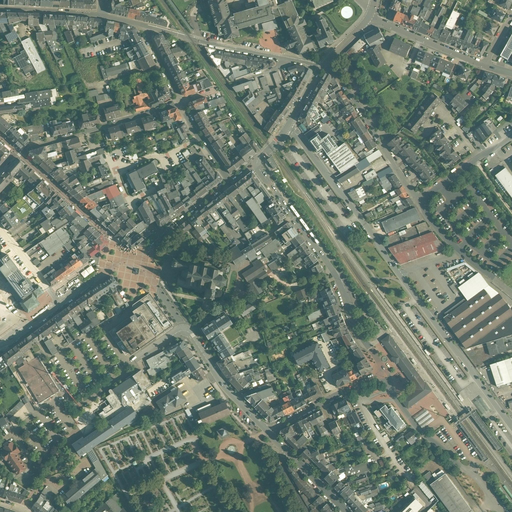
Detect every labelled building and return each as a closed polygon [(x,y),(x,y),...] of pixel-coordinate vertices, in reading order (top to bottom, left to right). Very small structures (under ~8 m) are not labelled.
[(59,0),(59,8),(72,8),(72,0),(59,0)] [(72,0),(72,8),(84,9),(82,0),(72,0)] [(90,0),(85,1),(85,0),(82,0),(84,9),(90,9),(90,1),(90,0)] [(112,0),(107,2),(109,13),(113,14),(115,6),(113,5),(114,4),(112,0)] [(233,14),(229,14),(226,3),(225,0),(211,0),(212,1),(208,2),(209,7),(215,27),(216,26),(218,32),(218,35),(219,36),(224,35),(225,40),(239,36),(237,30),(263,22),(273,20),(274,19),(273,18),(280,16),(283,22),(297,16),(290,1),(282,4),(279,0),(243,0),(245,4),(255,1),(257,7),(247,10),(233,14)] [(309,0),(312,1),(312,2),(314,8),(332,0),(331,0),(309,0)] [(401,3),(394,0),(393,0),(390,8),(397,11),(401,3)] [(402,0),(402,1),(402,2),(401,5),(409,8),(412,0),(402,0)] [(425,0),(424,4),(424,5),(423,6),(425,7),(429,9),(432,0),(425,0)] [(449,0),(443,0),(440,6),(445,9),(449,0)] [(511,3),(506,0),(502,0),(500,5),(508,9),(511,3)] [(255,1),(245,4),(247,10),(257,7),(255,1)] [(458,8),(455,7),(449,20),(446,25),(453,28),(459,16),(456,14),(461,3),(458,2),(457,3),(459,4),(458,5),(459,6),(458,8)] [(120,3),(115,6),(113,14),(119,16),(121,7),(120,7),(121,3),(120,3)] [(445,9),(440,6),(436,16),(439,17),(441,18),(445,9)] [(129,10),(125,9),(125,7),(121,7),(119,16),(127,18),(129,10)] [(422,10),(413,7),(408,17),(417,21),(418,18),(419,15),(422,10)] [(425,7),(423,11),(422,10),(419,15),(424,18),(428,11),(429,9),(425,7)] [(134,10),(129,9),(129,10),(127,18),(135,20),(137,11),(136,10),(136,8),(134,8),(134,10)] [(403,14),(398,12),(394,21),(401,24),(407,11),(405,10),(403,14)] [(499,10),(498,11),(496,10),(492,18),(501,22),(505,15),(502,13),(502,12),(499,10)] [(145,14),(140,13),(140,11),(137,11),(135,20),(143,21),(145,14)] [(6,13),(0,12),(0,26),(5,36),(9,33),(5,25),(7,25),(11,32),(15,31),(11,24),(9,25),(6,13)] [(17,13),(6,13),(9,25),(11,24),(21,21),(17,13)] [(28,14),(17,13),(21,21),(24,21),(26,25),(28,25),(28,14)] [(36,19),(33,19),(33,14),(28,14),(28,25),(28,26),(37,26),(37,28),(39,33),(43,33),(38,24),(38,19),(36,19)] [(43,14),(33,14),(33,19),(36,19),(38,19),(38,24),(43,24),(43,25),(43,15),(43,14)] [(156,16),(152,15),(152,16),(149,16),(148,16),(148,14),(145,14),(143,21),(154,24),(155,19),(156,16)] [(52,15),(43,15),(43,25),(44,25),(48,25),(49,25),(49,27),(51,27),(51,26),(55,26),(52,15)] [(64,16),(52,15),(55,26),(56,31),(57,31),(59,30),(59,26),(63,26),(64,22),(64,16)] [(327,27),(323,19),(322,19),(320,15),(315,18),(316,22),(315,23),(317,29),(316,31),(317,34),(318,34),(314,36),(314,34),(308,37),(306,36),(302,26),(305,25),(303,20),(300,22),(297,16),(283,22),(286,29),(291,40),(294,47),(298,55),(306,52),(307,53),(311,51),(310,50),(313,49),(314,51),(319,49),(325,46),(325,47),(329,45),(334,42),(330,34),(328,27),(327,27)] [(76,17),(65,16),(65,22),(67,25),(72,26),(73,28),(72,29),(75,37),(79,36),(75,26),(76,17)] [(430,27),(426,35),(434,38),(438,30),(432,28),(433,27),(434,27),(439,17),(436,16),(430,27)] [(88,18),(76,17),(75,26),(82,27),(82,29),(87,29),(87,27),(87,26),(88,18)] [(417,21),(408,17),(404,26),(413,29),(417,21)] [(95,19),(88,18),(87,26),(94,27),(95,19)] [(420,19),(418,18),(417,21),(413,29),(418,31),(424,19),(421,18),(420,19)] [(105,20),(95,19),(94,27),(93,29),(99,28),(98,27),(97,27),(97,25),(104,26),(105,20)] [(273,20),(263,22),(264,25),(263,25),(264,30),(276,27),(274,22),(273,22),(273,20)] [(115,23),(106,21),(105,29),(104,29),(104,31),(105,32),(105,33),(105,35),(108,35),(107,37),(113,36),(113,32),(115,23)] [(121,24),(115,23),(113,32),(119,33),(121,24)] [(47,31),(44,25),(43,25),(43,24),(38,24),(43,33),(43,32),(47,31)] [(126,25),(121,24),(118,39),(118,40),(124,41),(128,39),(127,37),(128,37),(127,35),(125,30),(126,25)] [(430,27),(423,24),(419,32),(426,35),(430,27)] [(498,28),(490,24),(488,28),(487,28),(485,31),(486,31),(493,36),(498,28)] [(133,27),(127,25),(126,25),(125,30),(127,35),(128,37),(127,37),(128,39),(132,47),(142,42),(142,41),(135,29),(136,29),(135,28),(135,29),(133,27)] [(438,30),(434,38),(439,40),(444,30),(446,27),(442,25),(440,29),(440,30),(438,29),(438,30)] [(364,36),(368,42),(371,49),(369,50),(377,67),(385,63),(377,46),(385,41),(383,37),(384,37),(379,28),(364,36)] [(511,35),(500,56),(508,60),(509,58),(511,52),(511,28),(509,34),(511,35)] [(451,33),(444,30),(439,40),(445,43),(449,35),(451,33)] [(11,33),(9,34),(9,33),(5,36),(9,43),(11,41),(18,37),(15,31),(11,32),(11,33)] [(52,36),(59,35),(57,31),(56,31),(49,31),(47,31),(48,35),(49,40),(52,40),(52,36)] [(69,31),(64,33),(68,41),(66,42),(67,44),(73,42),(69,31)] [(456,38),(452,46),(457,48),(461,40),(459,39),(462,33),(458,32),(456,38)] [(44,33),(43,33),(39,33),(36,34),(37,41),(39,41),(42,40),(42,42),(45,41),(45,38),(44,33)] [(104,33),(90,39),(91,43),(106,38),(104,33)] [(158,34),(154,36),(153,36),(153,38),(158,48),(165,44),(166,44),(166,45),(169,44),(167,40),(165,41),(162,35),(158,34)] [(452,36),(449,35),(445,43),(452,46),(456,38),(452,36)] [(461,40),(457,48),(463,51),(470,36),(466,35),(464,41),(461,40)] [(470,36),(463,51),(469,53),(473,45),(473,43),(471,42),(473,36),(470,35),(470,36)] [(351,58),(368,42),(364,36),(346,53),(351,58)] [(49,40),(46,40),(52,53),(53,52),(53,53),(54,53),(56,51),(58,50),(59,50),(53,39),(52,40),(49,40)] [(411,46),(394,39),(390,51),(406,58),(411,46)] [(294,47),(291,40),(287,42),(287,41),(286,41),(287,42),(285,43),(284,43),(285,43),(284,45),(283,45),(283,46),(282,47),(283,49),(284,48),(284,49),(285,48),(287,49),(287,50),(288,50),(287,49),(289,48),(290,49),(290,48),(294,47)] [(477,40),(475,46),(473,45),(469,53),(475,55),(479,45),(481,41),(477,40)] [(23,46),(35,70),(44,66),(32,42),(23,46)] [(142,42),(132,47),(134,51),(133,51),(134,54),(135,53),(137,57),(139,60),(149,55),(142,42)] [(489,44),(484,42),(482,46),(479,45),(475,55),(481,58),(489,44)] [(165,44),(158,48),(163,58),(171,54),(185,50),(181,46),(180,46),(180,44),(173,46),(174,49),(171,50),(172,52),(171,53),(166,45),(166,44),(165,44)] [(26,52),(16,57),(25,75),(35,70),(23,46),(26,52)] [(222,52),(215,51),(206,49),(210,54),(208,55),(217,66),(218,65),(220,65),(221,61),(220,61),(222,52)] [(52,53),(56,61),(62,58),(58,50),(56,51),(58,54),(55,55),(54,53),(53,53),(53,52),(52,53)] [(171,54),(163,58),(168,68),(176,64),(177,64),(174,59),(173,59),(173,58),(174,57),(174,56),(175,56),(175,57),(187,54),(185,50),(171,54)] [(427,53),(420,50),(416,59),(423,62),(427,53)] [(230,54),(222,52),(220,61),(221,61),(224,61),(223,65),(225,70),(226,69),(231,67),(229,62),(230,54)] [(434,56),(427,53),(423,62),(430,65),(434,56)] [(238,55),(230,54),(229,62),(237,64),(238,55)] [(139,60),(136,61),(135,61),(129,63),(131,70),(141,67),(143,70),(149,67),(149,68),(154,65),(151,59),(149,55),(139,60)] [(246,57),(238,55),(237,64),(245,65),(246,57)] [(441,59),(434,56),(430,65),(437,68),(441,59)] [(251,69),(248,69),(250,74),(253,73),(252,68),(252,67),(251,67),(253,58),(246,57),(245,65),(246,68),(249,67),(250,67),(251,69)] [(272,62),(253,58),(251,67),(252,67),(256,68),(257,66),(261,67),(262,70),(273,66),(272,62)] [(448,62),(441,59),(437,68),(444,71),(448,62)] [(455,65),(448,62),(444,71),(450,74),(451,74),(452,71),(455,65)] [(129,63),(105,70),(107,77),(131,70),(129,63)] [(176,64),(168,68),(173,77),(180,73),(178,68),(180,66),(179,63),(177,64),(176,64)] [(344,65),(342,67),(341,70),(342,73),(346,73),(346,74),(347,74),(349,74),(349,72),(348,72),(349,68),(348,66),(344,65)] [(44,66),(35,70),(37,74),(45,70),(44,66)] [(304,68),(302,72),(300,71),(300,72),(301,73),(298,78),(306,82),(312,71),(304,67),(304,68)] [(467,70),(462,67),(461,70),(459,69),(456,76),(461,78),(462,77),(467,79),(467,78),(470,71),(470,70),(467,69),(467,70)] [(247,69),(241,71),(240,70),(239,71),(241,77),(249,74),(247,69)] [(239,70),(232,72),(235,79),(241,77),(239,71),(239,70)] [(180,73),(173,77),(176,82),(184,78),(186,77),(183,72),(180,73)] [(277,72),(272,74),(277,88),(278,87),(282,86),(277,72)] [(334,77),(326,72),(322,80),(329,85),(331,87),(332,88),(334,86),(331,81),(334,77)] [(495,75),(485,72),(483,81),(489,83),(492,84),(495,75)] [(296,83),(298,78),(292,74),(289,80),(292,82),(294,83),(294,82),(296,83)] [(506,78),(495,75),(492,84),(492,85),(495,86),(503,88),(506,78)] [(265,77),(259,79),(263,90),(264,93),(269,91),(265,77)] [(140,78),(135,79),(138,93),(141,92),(143,92),(142,88),(143,87),(143,86),(143,85),(143,84),(142,84),(142,83),(141,83),(141,82),(140,78)] [(184,78),(176,82),(179,88),(187,84),(187,83),(184,78)] [(306,82),(298,78),(296,83),(294,82),(294,83),(303,88),(306,82)] [(213,86),(208,80),(206,80),(203,82),(205,89),(213,86)] [(322,80),(318,86),(325,91),(326,90),(328,93),(330,91),(327,88),(329,85),(322,80)] [(242,84),(232,88),(236,93),(247,89),(249,94),(242,101),(244,104),(253,97),(251,91),(254,90),(251,82),(251,81),(248,82),(242,84)] [(193,85),(192,85),(195,93),(205,89),(203,82),(193,85)] [(294,83),(292,82),(282,86),(286,89),(294,94),(298,96),(303,88),(294,83)] [(170,96),(163,83),(159,85),(160,87),(156,90),(162,101),(170,96)] [(187,84),(179,88),(183,95),(184,96),(195,93),(192,85),(193,85),(193,84),(190,85),(191,86),(189,86),(188,83),(187,83),(187,84)] [(489,83),(486,86),(482,90),(486,93),(492,85),(492,84),(489,83)] [(334,86),(332,88),(332,89),(335,92),(337,91),(340,89),(338,84),(334,86)] [(492,85),(486,93),(483,96),(486,99),(489,96),(494,89),(495,86),(492,85)] [(325,91),(318,86),(314,93),(321,97),(323,99),(326,102),(327,104),(333,100),(330,96),(328,93),(326,90),(325,91)] [(277,88),(271,90),(273,94),(270,95),(269,95),(266,96),(268,103),(278,99),(282,98),(278,87),(277,88)] [(51,89),(37,92),(38,99),(50,98),(53,97),(51,89)] [(154,101),(148,104),(149,105),(144,106),(145,110),(150,108),(157,106),(163,104),(162,101),(156,90),(150,93),(154,101)] [(263,90),(257,92),(259,95),(246,106),(248,109),(265,94),(264,93),(263,90)] [(335,92),(330,96),(333,100),(334,100),(337,98),(336,95),(338,93),(337,91),(335,92)] [(338,93),(336,95),(337,98),(340,102),(346,98),(342,91),(338,93)] [(26,99),(18,100),(20,106),(21,111),(31,109),(36,108),(40,107),(51,106),(50,98),(38,99),(37,92),(25,94),(26,99)] [(142,94),(141,92),(139,93),(140,94),(139,95),(133,97),(136,105),(138,104),(139,105),(143,104),(144,106),(149,105),(148,104),(154,101),(150,93),(149,92),(142,94)] [(98,96),(96,96),(97,102),(113,98),(112,93),(98,96)] [(321,97),(314,93),(308,103),(317,108),(317,106),(318,102),(320,99),(322,100),(323,99),(321,97)] [(265,94),(248,109),(254,116),(257,113),(268,103),(266,96),(265,94)] [(290,99),(294,102),(296,99),(298,96),(294,94),(290,99)] [(422,111),(419,114),(418,113),(410,123),(411,124),(409,127),(408,126),(407,126),(415,133),(429,117),(428,116),(442,100),(434,94),(435,95),(432,98),(431,97),(423,107),(424,108),(422,110),(420,110),(422,111)] [(463,99),(457,95),(452,101),(450,104),(449,105),(452,109),(454,112),(457,115),(459,113),(464,109),(468,105),(462,100),(463,99)] [(205,97),(189,103),(188,106),(190,109),(198,105),(205,103),(207,102),(205,97)] [(222,97),(216,99),(218,105),(226,102),(222,97)] [(290,99),(287,97),(282,105),(289,110),(294,102),(290,99)] [(448,97),(444,102),(448,106),(450,104),(452,101),(448,97)] [(346,98),(340,102),(344,108),(350,104),(346,98)] [(216,99),(211,101),(209,102),(211,108),(218,105),(216,99)] [(334,114),(333,111),(329,106),(327,109),(325,106),(324,104),(321,101),(322,100),(320,99),(318,102),(322,105),(327,111),(329,110),(333,115),(334,114)] [(198,105),(190,109),(193,115),(201,111),(200,108),(204,107),(204,108),(206,107),(205,103),(198,105)] [(317,108),(308,103),(303,112),(311,117),(313,119),(315,122),(320,118),(317,115),(316,116),(313,115),(312,115),(317,108)] [(118,104),(103,108),(106,121),(121,116),(118,104)] [(344,108),(340,111),(340,112),(342,114),(346,112),(352,108),(350,104),(344,108)] [(277,111),(283,117),(289,110),(282,105),(277,111)] [(177,108),(166,111),(169,118),(173,117),(175,121),(182,118),(177,108)] [(464,109),(459,113),(462,116),(468,109),(467,108),(464,110),(464,109)] [(274,114),(270,119),(278,125),(282,119),(283,117),(277,111),(276,110),(274,114)] [(166,111),(159,113),(160,117),(161,120),(162,123),(167,121),(169,130),(173,129),(171,123),(169,118),(166,111)] [(202,111),(201,111),(193,115),(200,130),(209,125),(202,111)] [(347,116),(344,118),(347,121),(351,118),(353,121),(358,118),(354,111),(348,115),(347,116)] [(311,117),(303,112),(299,120),(299,121),(309,127),(313,119),(311,117)] [(263,119),(257,113),(254,116),(258,123),(261,120),(263,119)] [(3,115),(1,117),(0,116),(0,129),(4,134),(11,127),(8,124),(13,118),(14,117),(11,115),(10,114),(9,115),(7,116),(6,114),(3,115)] [(83,120),(78,122),(79,125),(79,124),(81,129),(90,126),(88,118),(87,114),(82,115),(83,120)] [(88,118),(90,126),(99,123),(98,117),(97,115),(98,114),(94,115),(95,116),(88,118)] [(320,118),(315,122),(318,125),(321,130),(332,122),(325,114),(320,118)] [(152,116),(141,119),(143,125),(144,130),(155,127),(154,122),(152,116)] [(465,120),(462,116),(457,121),(460,124),(465,120)] [(13,118),(8,124),(11,127),(12,127),(14,126),(17,126),(18,123),(13,118)] [(269,121),(263,129),(271,135),(278,125),(270,119),(269,121)] [(359,119),(352,123),(356,129),(362,124),(359,119)] [(56,120),(52,121),(54,126),(52,126),(52,128),(50,128),(53,136),(60,134),(57,126),(58,126),(56,120)] [(263,129),(269,121),(266,120),(264,123),(261,120),(258,123),(263,129)] [(135,121),(124,124),(126,130),(127,133),(128,133),(131,132),(131,133),(138,131),(138,132),(137,127),(135,121)] [(222,121),(217,123),(218,124),(223,132),(227,130),(222,121)] [(65,122),(62,123),(62,125),(58,126),(57,126),(60,134),(67,132),(65,122)] [(72,122),(68,123),(67,122),(65,122),(67,132),(75,130),(72,122)] [(17,126),(14,126),(12,127),(21,135),(21,136),(23,136),(28,136),(28,135),(37,134),(44,133),(42,123),(27,127),(17,126)] [(184,123),(175,128),(178,132),(181,138),(186,136),(185,133),(189,132),(184,123)] [(479,127),(479,129),(486,137),(492,133),(485,123),(479,127)] [(356,129),(344,137),(346,140),(357,133),(356,132),(358,131),(360,135),(366,131),(362,124),(356,129)] [(209,125),(200,130),(206,138),(215,132),(209,125)] [(318,125),(304,135),(309,141),(318,134),(322,131),(321,130),(318,125)] [(118,126),(108,129),(109,134),(111,139),(117,137),(117,138),(122,137),(120,132),(118,126)] [(21,135),(12,127),(11,127),(4,134),(14,143),(21,136),(21,135)] [(261,149),(254,140),(251,142),(250,141),(250,140),(241,128),(240,129),(238,130),(240,133),(242,136),(248,145),(255,154),(261,149)] [(169,130),(155,135),(157,140),(165,137),(174,134),(173,129),(169,130)] [(486,138),(486,137),(479,129),(473,133),(480,142),(486,138)] [(440,130),(430,137),(431,138),(431,140),(435,141),(435,143),(436,145),(438,146),(438,150),(440,150),(441,151),(449,145),(450,145),(450,144),(440,130)] [(224,132),(219,136),(219,137),(218,138),(215,132),(206,138),(211,145),(219,139),(225,135),(224,132)] [(367,132),(361,136),(365,142),(371,138),(367,132)] [(248,145),(242,136),(240,133),(236,135),(242,143),(235,148),(237,151),(239,153),(239,154),(245,162),(255,154),(248,145)] [(37,134),(28,135),(29,139),(30,138),(31,142),(41,140),(40,137),(38,138),(37,134)] [(314,147),(318,153),(324,149),(326,151),(325,152),(328,155),(339,147),(329,134),(323,138),(324,139),(323,140),(318,134),(309,141),(313,146),(314,145),(315,146),(314,147)] [(28,136),(23,136),(22,136),(21,136),(14,143),(21,150),(28,143),(27,142),(29,140),(28,136)] [(181,138),(171,141),(173,144),(177,142),(179,146),(181,145),(189,141),(186,136),(181,138)] [(78,137),(61,142),(63,147),(63,150),(64,153),(65,153),(74,150),(80,148),(81,147),(78,137)] [(397,137),(388,144),(391,148),(391,149),(393,152),(393,151),(396,154),(400,151),(405,147),(397,137)] [(356,148),(354,149),(356,153),(367,146),(368,147),(364,149),(366,151),(367,153),(372,150),(377,147),(371,138),(365,142),(363,143),(357,147),(356,148)] [(219,139),(211,145),(216,151),(221,148),(224,146),(221,141),(219,139)] [(339,147),(328,155),(341,173),(355,165),(359,162),(345,143),(339,147)] [(37,155),(56,151),(56,149),(54,144),(44,147),(29,151),(28,155),(33,160),(37,155)] [(407,144),(405,147),(400,151),(400,152),(400,153),(401,154),(402,154),(405,158),(407,161),(411,165),(410,165),(412,167),(413,168),(414,167),(420,162),(421,161),(407,144)] [(449,145),(441,151),(440,152),(440,153),(440,155),(445,156),(444,158),(446,160),(448,160),(447,164),(450,165),(451,166),(460,159),(450,145),(449,145)] [(3,146),(0,149),(0,164),(9,154),(9,152),(6,149),(3,146)] [(230,161),(221,148),(216,151),(225,165),(230,161)] [(74,150),(65,153),(66,157),(68,161),(69,166),(78,163),(76,158),(75,155),(74,150)] [(370,163),(382,155),(379,150),(373,153),(367,157),(366,158),(370,163)] [(37,155),(33,160),(38,164),(43,160),(48,158),(55,156),(57,155),(56,153),(57,152),(56,151),(37,155)] [(97,151),(76,158),(78,163),(99,156),(97,151)] [(238,155),(230,161),(236,169),(245,162),(239,154),(238,155)] [(48,158),(43,160),(38,164),(38,165),(44,170),(52,162),(50,161),(56,159),(55,156),(48,158)] [(78,163),(79,166),(79,167),(81,171),(82,174),(92,169),(90,163),(100,159),(99,156),(78,163)] [(214,174),(202,157),(195,162),(208,179),(214,174)] [(276,166),(270,157),(266,160),(268,162),(269,163),(273,169),(276,166)] [(359,162),(355,165),(360,171),(371,165),(370,163),(366,158),(362,160),(359,162)] [(16,159),(0,176),(0,192),(11,181),(14,178),(12,177),(24,164),(18,159),(16,159)] [(435,177),(422,160),(421,161),(420,162),(414,167),(414,168),(415,170),(416,169),(419,174),(421,176),(425,180),(424,181),(426,183),(426,182),(427,183),(435,177)] [(192,167),(188,161),(183,164),(188,170),(192,167)] [(236,169),(230,161),(225,165),(224,166),(230,174),(236,169)] [(52,162),(44,170),(49,174),(59,169),(62,168),(60,164),(57,165),(58,166),(57,167),(52,162)] [(49,174),(53,178),(64,170),(67,170),(73,168),(73,169),(79,167),(79,166),(78,163),(69,166),(64,167),(62,168),(59,169),(49,174)] [(153,163),(139,170),(141,174),(139,175),(141,179),(156,171),(153,163)] [(25,165),(24,164),(12,177),(14,178),(11,181),(18,188),(33,173),(34,173),(33,172),(32,171),(33,171),(32,170),(31,169),(30,169),(28,167),(28,166),(27,165),(26,165),(25,165)] [(103,165),(93,169),(97,179),(99,179),(107,175),(103,165)] [(341,173),(336,177),(340,183),(360,171),(355,165),(341,173)] [(188,170),(183,173),(186,177),(191,184),(196,181),(192,175),(195,172),(192,167),(188,170)] [(390,167),(377,174),(382,182),(385,180),(388,179),(395,175),(390,167)] [(64,170),(53,178),(60,184),(69,178),(72,176),(70,174),(74,172),(73,169),(73,168),(67,170),(64,170)] [(511,176),(506,168),(495,176),(511,197),(511,176)] [(374,170),(364,176),(367,181),(377,175),(377,174),(374,170)] [(72,176),(69,178),(60,184),(68,193),(74,189),(75,188),(81,185),(82,184),(80,181),(79,182),(76,178),(80,175),(80,174),(81,174),(79,171),(76,173),(74,175),(72,176)] [(144,188),(136,171),(129,175),(137,191),(144,188)] [(202,183),(195,172),(192,175),(196,181),(198,183),(194,185),(195,188),(196,189),(195,190),(199,197),(208,190),(203,183),(202,182),(202,183)] [(208,179),(203,183),(208,190),(222,179),(217,172),(214,174),(208,179)] [(270,196),(252,172),(251,172),(246,175),(252,183),(252,184),(254,183),(254,184),(253,185),(256,189),(257,189),(259,188),(266,198),(267,199),(270,196)] [(41,180),(33,173),(27,180),(29,182),(27,184),(31,188),(32,188),(34,187),(41,180)] [(164,173),(159,175),(165,188),(166,192),(167,194),(172,192),(168,183),(164,173)] [(252,183),(246,175),(240,180),(246,187),(251,184),(252,183)] [(395,175),(388,179),(392,185),(399,181),(395,175)] [(191,184),(186,177),(180,181),(187,196),(192,203),(199,197),(195,190),(193,191),(190,185),(191,184)] [(97,179),(81,186),(80,187),(82,190),(86,189),(101,183),(99,179),(97,179)] [(173,183),(172,181),(171,180),(170,180),(169,180),(169,181),(168,181),(168,182),(168,183),(172,192),(167,194),(170,200),(173,199),(173,207),(172,208),(176,215),(185,208),(181,202),(180,199),(177,193),(173,183)] [(240,180),(233,185),(238,193),(241,191),(246,187),(240,180)] [(42,181),(30,192),(32,193),(36,189),(37,187),(37,188),(43,182),(42,181)] [(180,181),(179,181),(173,183),(177,193),(178,193),(181,199),(180,199),(181,202),(185,208),(192,203),(187,196),(180,181)] [(399,181),(392,185),(393,186),(396,190),(403,187),(399,181)] [(52,191),(43,182),(37,188),(37,187),(36,189),(38,191),(46,199),(46,198),(52,191)] [(109,183),(93,189),(95,193),(102,190),(111,187),(109,183)] [(75,188),(74,189),(69,192),(73,196),(82,190),(80,187),(81,186),(80,185),(81,185),(75,188)] [(114,185),(111,187),(102,190),(103,195),(105,193),(108,199),(109,200),(119,195),(114,185)] [(233,185),(223,192),(229,200),(232,198),(238,193),(233,185)] [(361,187),(349,194),(355,204),(367,197),(365,193),(361,187)] [(403,187),(396,190),(396,191),(395,192),(396,194),(391,196),(393,199),(396,198),(399,196),(407,192),(403,187)] [(165,188),(157,192),(160,199),(162,202),(164,204),(171,219),(176,215),(172,208),(171,207),(163,194),(166,192),(165,188)] [(259,188),(257,189),(256,189),(254,190),(250,193),(253,197),(258,203),(258,204),(266,198),(259,188)] [(46,199),(38,191),(36,189),(32,193),(30,192),(27,195),(39,206),(43,203),(44,201),(46,199)] [(82,190),(73,196),(78,201),(87,196),(88,196),(95,193),(93,189),(87,192),(86,189),(82,190)] [(95,193),(88,196),(87,196),(78,201),(89,211),(97,206),(91,199),(96,197),(98,199),(104,196),(103,195),(102,190),(95,193)] [(52,191),(46,198),(46,199),(44,201),(48,205),(51,202),(57,195),(52,191)] [(248,198),(243,191),(242,192),(241,191),(238,193),(242,198),(245,202),(245,203),(249,200),(248,198)] [(157,192),(152,195),(155,201),(157,200),(160,199),(157,192)] [(229,200),(223,192),(217,197),(223,204),(225,202),(229,200)] [(407,192),(399,196),(401,199),(403,201),(410,198),(407,192)] [(104,196),(98,199),(102,202),(108,199),(105,193),(103,195),(104,196)] [(39,206),(27,195),(23,198),(34,210),(38,207),(39,206)] [(64,201),(57,195),(51,202),(53,204),(53,205),(54,205),(54,206),(55,208),(64,201)] [(119,195),(109,200),(114,209),(115,210),(121,206),(122,209),(125,207),(119,195)] [(155,201),(152,195),(147,197),(150,203),(151,202),(154,208),(155,208),(157,211),(160,209),(155,201)] [(217,197),(211,202),(217,209),(220,207),(223,204),(217,197)] [(256,204),(258,203),(253,197),(249,200),(245,203),(248,207),(251,212),(252,212),(257,219),(263,215),(256,204)] [(34,210),(23,198),(9,211),(0,218),(0,220),(1,223),(4,228),(5,227),(7,231),(34,210)] [(410,198),(403,201),(405,204),(407,207),(414,204),(410,198)] [(269,204),(265,207),(272,217),(281,211),(272,199),(267,202),(269,204)] [(39,206),(38,207),(41,210),(40,210),(39,211),(40,212),(41,211),(42,210),(48,205),(44,201),(43,203),(39,206)] [(55,208),(55,209),(58,212),(67,205),(64,201),(55,208)] [(145,201),(138,209),(142,215),(144,220),(147,225),(154,218),(152,213),(145,201)] [(164,204),(162,202),(159,203),(164,212),(162,213),(167,222),(171,219),(164,204)] [(217,209),(211,202),(204,207),(209,214),(210,214),(213,212),(217,209)] [(246,216),(236,202),(232,204),(235,207),(239,213),(240,215),(243,218),(246,216)] [(3,204),(0,207),(0,218),(9,211),(3,204)] [(48,205),(42,210),(41,211),(44,215),(52,210),(50,208),(48,205)] [(51,223),(51,224),(53,227),(55,226),(71,215),(75,212),(67,205),(58,212),(61,216),(59,218),(51,223)] [(89,211),(94,216),(97,219),(103,213),(104,213),(107,210),(109,210),(111,209),(110,205),(105,206),(103,208),(104,208),(102,210),(97,206),(89,211)] [(121,206),(115,210),(114,209),(111,209),(109,210),(112,215),(114,214),(117,217),(119,218),(123,214),(125,212),(129,209),(126,207),(125,207),(122,209),(121,206)] [(204,207),(198,211),(203,218),(206,216),(209,214),(204,207)] [(231,210),(228,212),(232,218),(236,215),(239,213),(235,207),(231,210)] [(416,208),(412,209),(417,221),(421,220),(416,208)] [(407,212),(382,222),(386,233),(417,221),(412,209),(407,211),(407,212)] [(52,210),(44,215),(47,219),(48,219),(55,214),(52,210)] [(71,215),(55,226),(56,228),(67,222),(68,220),(70,222),(73,220),(79,215),(75,211),(75,212),(71,215)] [(162,213),(157,216),(155,211),(152,213),(154,218),(159,228),(167,222),(162,213)] [(198,211),(194,215),(199,221),(200,220),(203,218),(198,211)] [(228,212),(227,211),(224,213),(223,212),(222,213),(224,216),(225,216),(229,222),(230,222),(233,219),(232,218),(228,212)] [(272,217),(274,221),(275,222),(274,222),(276,225),(277,224),(277,225),(283,221),(282,220),(285,217),(283,214),(281,211),(272,217)] [(213,212),(210,214),(212,217),(214,221),(216,222),(219,220),(216,216),(215,216),(214,214),(215,214),(213,212)] [(101,223),(111,216),(109,213),(105,215),(104,213),(103,213),(97,219),(101,223)] [(225,220),(220,213),(216,216),(219,220),(222,223),(225,220)] [(128,219),(123,214),(119,218),(116,221),(114,220),(111,223),(106,228),(112,234),(119,227),(117,226),(122,221),(125,224),(128,220),(128,219)] [(73,220),(70,222),(62,227),(64,230),(66,229),(67,230),(67,229),(68,230),(70,229),(69,228),(72,226),(75,226),(83,218),(79,215),(73,220)] [(199,221),(194,215),(188,219),(193,226),(195,225),(196,223),(199,222),(199,221)] [(238,226),(240,228),(242,231),(249,226),(245,222),(243,223),(238,217),(236,215),(232,218),(233,219),(238,226)] [(263,215),(257,219),(260,224),(266,220),(263,215)] [(111,216),(101,223),(106,228),(111,223),(109,221),(113,218),(111,216)] [(83,218),(75,226),(80,231),(88,223),(83,218)] [(46,220),(40,224),(44,229),(46,232),(46,231),(53,227),(51,224),(51,223),(48,219),(47,219),(46,220)] [(238,226),(233,219),(230,222),(235,229),(238,226)] [(266,220),(260,224),(263,228),(271,223),(268,219),(266,220)] [(53,227),(46,231),(49,236),(58,230),(62,227),(70,222),(68,220),(67,222),(56,228),(55,226),(53,227)] [(128,220),(125,224),(124,224),(128,228),(130,226),(132,229),(135,226),(128,220)] [(142,222),(135,226),(140,233),(144,229),(145,228),(148,226),(147,225),(144,220),(142,222)] [(191,228),(186,221),(178,227),(183,234),(191,228)] [(209,225),(206,221),(203,223),(201,224),(205,229),(206,231),(211,227),(209,225)] [(288,222),(281,227),(283,230),(285,232),(292,227),(288,222)] [(200,223),(198,225),(196,223),(195,225),(197,228),(196,228),(197,229),(196,230),(199,234),(205,229),(201,224),(200,223)] [(233,238),(223,225),(219,228),(229,241),(233,238)] [(66,229),(64,230),(62,227),(58,230),(49,236),(40,242),(50,256),(55,253),(64,246),(64,245),(72,240),(73,239),(75,237),(78,235),(80,231),(75,226),(72,226),(69,228),(70,229),(68,230),(67,229),(67,230),(66,229)] [(90,226),(83,233),(85,235),(80,237),(77,240),(75,237),(73,239),(72,240),(76,245),(82,240),(88,238),(95,230),(90,226)] [(124,232),(121,229),(114,236),(120,242),(121,241),(125,236),(128,233),(132,229),(130,226),(128,228),(126,229),(124,232)] [(132,249),(138,244),(151,234),(147,229),(145,230),(144,229),(140,233),(135,226),(132,229),(128,233),(125,236),(121,241),(130,249),(132,249)] [(285,232),(281,235),(282,236),(284,235),(288,241),(290,240),(298,234),(292,227),(285,232)] [(195,229),(191,232),(197,239),(201,236),(199,234),(196,230),(195,229)] [(82,240),(76,245),(80,250),(84,247),(86,246),(83,241),(87,240),(89,243),(94,240),(95,240),(100,235),(95,230),(88,238),(82,240)] [(267,233),(264,235),(269,244),(272,241),(270,238),(267,233)] [(394,255),(438,239),(433,233),(389,249),(394,255)] [(298,234),(290,240),(291,242),(296,248),(304,242),(298,234)] [(100,235),(95,240),(94,240),(89,243),(93,247),(94,247),(95,249),(96,248),(98,250),(99,251),(102,248),(108,243),(100,235)] [(269,244),(264,235),(260,238),(265,246),(269,244)] [(246,237),(241,240),(244,246),(249,243),(246,237)] [(265,246),(260,238),(257,240),(262,248),(265,246)] [(262,248),(260,250),(263,254),(266,258),(281,246),(276,239),(274,240),(272,241),(269,244),(265,246),(262,248)] [(394,255),(400,264),(446,248),(438,239),(394,255)] [(64,245),(64,246),(68,251),(76,245),(72,240),(64,245)] [(262,248),(257,240),(253,242),(259,251),(260,250),(262,248)] [(259,251),(253,242),(250,244),(251,245),(256,253),(259,251)] [(311,253),(304,242),(296,248),(298,251),(299,254),(298,255),(298,256),(300,255),(301,257),(303,259),(311,253)] [(89,243),(86,246),(84,247),(87,252),(93,247),(89,243)] [(251,245),(240,252),(236,246),(227,252),(235,265),(235,264),(247,256),(250,261),(249,261),(250,261),(258,256),(256,253),(251,245)] [(280,263),(288,258),(286,255),(283,250),(281,246),(266,258),(263,254),(258,256),(259,259),(259,258),(267,270),(265,271),(268,275),(272,272),(273,271),(281,266),(282,266),(280,263)] [(80,250),(74,254),(77,257),(82,264),(89,259),(85,254),(87,252),(84,247),(80,250)] [(90,256),(98,250),(96,248),(95,249),(94,247),(87,253),(90,256)] [(289,253),(286,255),(288,258),(289,258),(298,251),(296,248),(289,253)] [(303,259),(294,266),(295,267),(298,267),(300,266),(300,263),(303,261),(304,262),(303,263),(303,264),(304,265),(304,266),(306,268),(307,269),(309,267),(315,262),(317,261),(311,253),(303,259)] [(0,267),(0,270),(21,298),(22,298),(33,289),(7,254),(0,259),(0,260),(3,265),(0,267)] [(73,259),(69,262),(74,270),(82,264),(77,257),(73,259)] [(301,257),(294,261),(292,263),(294,266),(303,259),(301,257)] [(201,259),(199,259),(199,258),(198,258),(198,259),(195,262),(194,262),(190,262),(190,261),(189,261),(189,262),(186,261),(186,260),(185,260),(185,261),(182,260),(182,259),(181,259),(181,260),(178,260),(178,258),(177,258),(177,259),(174,259),(173,258),(172,258),(173,259),(172,262),(171,266),(172,266),(171,269),(172,269),(173,269),(174,269),(173,269),(175,270),(175,269),(176,269),(176,270),(177,270),(180,271),(180,270),(182,270),(182,271),(181,276),(179,276),(179,275),(178,277),(178,278),(177,277),(177,278),(176,283),(177,284),(176,286),(177,286),(179,286),(178,286),(179,287),(182,287),(184,287),(184,288),(188,288),(188,289),(192,289),(193,289),(194,289),(193,292),(194,292),(197,293),(198,293),(201,293),(201,294),(202,294),(203,291),(204,291),(204,292),(203,297),(203,299),(204,299),(205,298),(206,298),(207,298),(207,297),(209,298),(209,299),(210,299),(210,298),(210,299),(211,299),(210,301),(212,301),(212,299),(214,300),(214,298),(213,298),(214,292),(216,292),(216,291),(218,292),(219,288),(220,287),(224,285),(225,287),(226,286),(225,285),(225,284),(225,281),(227,280),(226,279),(225,280),(222,277),(222,275),(222,272),(226,273),(226,274),(227,273),(226,273),(226,272),(228,273),(229,267),(228,267),(228,266),(228,265),(227,266),(217,263),(216,267),(213,267),(211,262),(211,261),(211,260),(210,261),(208,261),(208,260),(201,259)] [(69,262),(62,268),(67,275),(74,270),(69,262)] [(311,269),(312,272),(310,273),(311,276),(323,271),(319,263),(317,264),(311,269)] [(85,278),(95,270),(92,266),(82,273),(85,278)] [(56,272),(52,275),(58,282),(67,275),(62,268),(56,272)] [(50,272),(43,276),(51,287),(58,282),(52,275),(50,272)] [(479,273),(459,287),(468,300),(484,289),(491,299),(499,293),(489,285),(480,274),(479,273)] [(105,282),(112,292),(114,291),(113,288),(115,286),(117,285),(112,277),(105,282)] [(112,292),(105,282),(101,285),(100,284),(98,286),(103,294),(109,291),(110,293),(112,292)] [(33,289),(22,298),(23,300),(19,303),(27,313),(40,304),(36,299),(44,293),(38,285),(33,289)] [(98,286),(90,291),(96,299),(98,302),(102,299),(100,297),(103,294),(98,286)] [(124,303),(116,290),(117,289),(115,286),(113,288),(114,291),(112,292),(110,293),(119,307),(124,303)] [(306,288),(295,292),(298,301),(309,297),(309,296),(306,288)] [(330,288),(321,292),(322,294),(325,300),(334,296),(330,288)] [(468,300),(466,302),(464,299),(460,303),(462,305),(444,318),(466,349),(487,342),(511,334),(511,310),(499,293),(491,299),(484,289),(468,300)] [(90,291),(82,297),(88,304),(88,305),(96,299),(90,291)] [(321,292),(309,296),(309,297),(310,300),(321,295),(322,294),(321,292)] [(122,341),(163,312),(149,293),(129,308),(136,318),(132,321),(116,333),(121,340),(122,341)] [(325,300),(323,301),(326,307),(337,303),(334,296),(325,300)] [(88,304),(82,297),(76,301),(82,309),(84,307),(88,304)] [(96,299),(88,305),(93,311),(100,306),(98,302),(96,299)] [(76,301),(69,306),(66,308),(71,316),(75,313),(77,312),(82,309),(76,301)] [(253,301),(238,310),(242,317),(257,307),(253,301)] [(337,303),(326,307),(328,311),(330,317),(332,317),(341,313),(337,303)] [(88,304),(84,307),(89,313),(93,311),(88,305),(88,304)] [(326,307),(308,315),(310,321),(319,317),(319,315),(324,313),(325,312),(327,311),(328,311),(326,307)] [(66,308),(58,314),(64,323),(69,319),(72,317),(71,316),(66,308)] [(86,315),(82,309),(77,312),(77,313),(80,311),(84,317),(86,315)] [(89,313),(86,315),(89,318),(94,327),(100,323),(93,311),(89,313)] [(163,312),(122,341),(129,351),(129,352),(131,355),(172,325),(163,312)] [(240,317),(237,312),(232,315),(236,320),(240,317)] [(82,323),(78,316),(77,316),(75,313),(71,316),(72,317),(73,318),(75,322),(78,326),(82,323)] [(211,337),(217,333),(220,332),(232,324),(226,315),(224,313),(221,315),(222,316),(217,320),(216,318),(213,320),(212,320),(212,321),(209,323),(210,324),(205,327),(204,326),(201,328),(202,331),(208,340),(208,339),(211,337)] [(341,313),(332,317),(333,320),(334,322),(343,319),(341,313)] [(64,323),(58,314),(53,318),(59,328),(60,330),(66,325),(64,323)] [(129,317),(109,332),(117,343),(121,340),(116,333),(132,321),(129,317)] [(44,325),(50,333),(51,333),(59,328),(53,318),(44,325)] [(89,318),(82,323),(78,326),(79,327),(84,334),(94,327),(89,318)] [(327,318),(316,323),(318,329),(327,325),(329,324),(328,321),(327,318)] [(329,324),(327,325),(329,329),(330,331),(333,330),(346,325),(343,319),(334,322),(329,324)] [(72,324),(67,328),(70,332),(79,327),(78,326),(75,322),(72,324)] [(50,333),(44,325),(37,330),(42,338),(50,333)] [(346,325),(333,330),(335,334),(334,334),(335,334),(337,338),(342,336),(349,333),(346,325)] [(42,338),(37,330),(31,334),(37,343),(42,339),(42,338)] [(330,341),(326,332),(322,334),(326,342),(330,341)] [(50,333),(42,338),(42,339),(44,342),(50,339),(51,340),(54,338),(51,333),(50,333)] [(215,345),(224,338),(221,333),(218,335),(217,333),(211,337),(212,339),(210,341),(210,342),(211,341),(212,344),(214,343),(215,345)] [(359,347),(349,333),(342,336),(349,348),(352,347),(354,351),(359,348),(359,347)] [(37,343),(31,334),(25,339),(31,347),(36,343),(37,343)] [(326,342),(322,334),(321,334),(307,340),(312,348),(314,353),(321,350),(326,360),(333,356),(338,354),(335,348),(331,341),(331,340),(330,341),(326,342)] [(511,334),(487,342),(492,356),(511,349),(511,334)] [(406,357),(402,350),(401,351),(390,335),(381,341),(393,357),(392,358),(394,361),(397,364),(398,363),(417,389),(402,400),(408,409),(432,391),(426,383),(425,383),(406,357)] [(224,338),(215,345),(217,349),(227,342),(224,338)] [(31,347),(25,339),(24,340),(16,345),(22,354),(29,349),(30,348),(31,347)] [(50,339),(44,342),(53,356),(58,352),(51,340),(50,339)] [(331,341),(335,348),(340,346),(336,339),(331,341)] [(121,340),(117,343),(124,354),(129,351),(122,341),(121,340)] [(186,346),(183,340),(168,348),(171,353),(174,351),(175,353),(176,352),(177,353),(186,346)] [(312,348),(307,340),(303,342),(308,350),(312,348)] [(227,342),(217,349),(216,350),(218,353),(220,357),(222,359),(222,360),(225,358),(226,358),(231,355),(234,354),(234,353),(231,349),(229,346),(229,345),(227,342)] [(305,352),(308,350),(303,342),(300,343),(305,352)] [(36,343),(31,347),(35,353),(41,350),(37,344),(36,343)] [(9,350),(15,361),(18,365),(22,362),(24,365),(28,363),(22,354),(16,345),(9,350)] [(186,346),(177,353),(180,359),(181,358),(184,362),(193,356),(186,346)] [(372,368),(359,347),(359,348),(354,351),(355,352),(356,354),(359,358),(361,361),(359,362),(359,363),(359,362),(360,364),(358,366),(363,375),(368,372),(368,373),(371,371),(372,368)] [(35,358),(30,350),(29,349),(22,354),(28,363),(35,358)] [(15,361),(9,350),(2,356),(8,365),(13,373),(16,371),(13,365),(11,364),(15,361)] [(167,355),(165,350),(160,353),(165,361),(170,357),(168,354),(167,355)] [(226,358),(225,358),(222,360),(216,363),(220,369),(229,364),(229,363),(231,363),(232,363),(233,363),(242,359),(242,360),(251,357),(249,352),(242,354),(234,358),(232,357),(231,355),(226,358)] [(160,353),(154,356),(159,365),(165,361),(160,353)] [(341,359),(338,354),(333,356),(338,367),(343,364),(343,363),(341,359)] [(154,356),(146,360),(150,368),(147,370),(150,376),(162,370),(159,365),(154,356)] [(193,356),(184,362),(189,369),(191,373),(192,372),(200,367),(193,356)] [(35,358),(28,363),(24,365),(18,369),(39,403),(53,394),(58,391),(37,357),(35,358)] [(511,357),(490,365),(498,387),(511,382),(511,357)] [(231,363),(229,363),(229,364),(220,369),(227,378),(231,375),(237,374),(238,373),(233,366),(234,365),(233,364),(233,363),(232,363),(231,363)] [(358,366),(357,365),(355,367),(356,369),(353,370),(357,378),(363,375),(358,366)] [(207,376),(200,367),(192,372),(199,382),(207,376)] [(352,368),(349,369),(349,368),(346,370),(352,381),(357,378),(353,370),(352,368)] [(177,373),(167,379),(171,386),(182,379),(182,378),(191,373),(189,369),(184,372),(181,371),(177,373)] [(241,378),(250,375),(251,376),(255,375),(253,369),(240,373),(238,373),(240,378),(241,378)] [(339,373),(338,372),(335,373),(335,374),(332,376),(339,388),(352,381),(346,370),(346,369),(339,373)] [(105,425),(84,439),(83,437),(72,445),(79,456),(88,450),(91,447),(127,423),(128,425),(138,417),(133,410),(136,409),(149,400),(143,392),(146,390),(146,389),(147,388),(148,389),(150,387),(152,386),(150,383),(147,379),(149,378),(146,373),(144,375),(141,370),(134,375),(112,390),(114,392),(113,392),(112,390),(111,389),(110,389),(109,390),(109,391),(109,392),(110,394),(107,396),(111,403),(103,409),(105,413),(102,415),(103,416),(102,416),(105,420),(103,421),(105,425)] [(273,371),(266,373),(269,382),(276,380),(273,371)] [(237,374),(231,375),(227,378),(231,383),(237,379),(240,378),(238,373),(237,374)] [(250,375),(241,378),(247,384),(248,383),(251,381),(251,382),(260,379),(259,374),(255,375),(251,376),(250,375)] [(240,378),(237,379),(231,383),(239,391),(247,384),(241,378),(240,378)] [(152,386),(150,387),(152,390),(164,382),(162,379),(152,386)] [(303,381),(300,383),(301,385),(304,391),(305,391),(307,394),(309,393),(307,390),(306,386),(303,381)] [(317,385),(315,384),(314,385),(313,387),(307,390),(309,393),(313,401),(323,396),(321,393),(322,392),(320,387),(319,387),(317,384),(317,385)] [(272,387),(257,393),(264,398),(276,394),(272,387)] [(177,389),(168,395),(167,396),(166,396),(157,402),(157,403),(164,413),(164,414),(165,413),(174,407),(175,406),(176,406),(185,400),(185,399),(178,389),(177,389)] [(30,401),(24,392),(22,394),(24,397),(22,399),(25,404),(30,401)] [(257,393),(245,397),(245,396),(244,397),(251,403),(255,407),(263,400),(264,398),(257,393)] [(303,396),(307,404),(313,401),(309,393),(307,394),(303,396)] [(299,398),(297,399),(301,407),(307,404),(303,396),(299,398)] [(287,401),(286,402),(284,399),(279,402),(280,403),(281,406),(286,415),(290,413),(295,410),(291,402),(290,401),(288,403),(287,401)] [(301,407),(297,399),(294,400),(291,402),(295,410),(301,407)] [(346,399),(339,403),(344,413),(346,411),(347,414),(352,411),(346,399)] [(264,416),(275,410),(271,407),(263,400),(255,407),(264,416)] [(20,401),(14,407),(18,411),(24,405),(20,401)] [(199,413),(198,413),(203,425),(230,414),(225,402),(212,407),(199,413)] [(197,409),(199,413),(212,407),(210,403),(197,409)] [(339,403),(331,407),(336,417),(344,413),(339,403)] [(378,411),(377,410),(374,412),(379,418),(384,414),(389,421),(385,424),(388,429),(393,425),(398,432),(406,425),(392,407),(389,409),(385,405),(378,411)] [(275,410),(264,416),(268,421),(270,423),(271,423),(275,420),(282,417),(286,415),(281,406),(278,408),(275,410)] [(14,407),(6,415),(10,419),(18,411),(14,407)] [(326,419),(322,410),(315,414),(319,422),(322,421),(326,419)] [(315,414),(308,417),(313,426),(317,424),(319,422),(315,414)] [(357,414),(354,415),(353,414),(349,416),(353,425),(361,421),(357,414)] [(3,417),(0,418),(0,425),(3,430),(9,426),(8,423),(5,419),(3,417)] [(308,417),(302,420),(308,430),(311,436),(314,434),(313,431),(315,430),(313,426),(308,417)] [(302,420),(300,421),(299,420),(298,421),(297,422),(297,423),(295,424),(301,434),(308,431),(308,430),(302,420)] [(336,421),(329,424),(334,435),(341,431),(336,421)] [(291,426),(282,431),(282,430),(281,431),(280,433),(281,434),(286,439),(287,439),(292,436),(295,435),(299,435),(301,437),(302,437),(301,434),(295,424),(291,426)] [(308,431),(301,434),(302,437),(302,436),(307,441),(309,439),(311,436),(308,430),(308,431)] [(412,431),(405,436),(410,443),(417,438),(412,431)] [(394,439),(396,442),(403,437),(401,434),(394,439)] [(301,437),(297,442),(293,437),(292,436),(287,439),(297,450),(303,444),(307,441),(302,436),(302,437),(301,437)] [(18,476),(29,469),(19,454),(23,451),(16,441),(5,448),(7,450),(3,453),(18,476)] [(303,444),(297,450),(301,454),(307,449),(308,448),(303,444)] [(105,472),(91,447),(88,450),(100,471),(102,475),(105,472)] [(307,449),(301,454),(306,459),(310,458),(320,454),(318,449),(313,452),(311,453),(309,450),(307,449)] [(310,458),(315,463),(325,459),(323,453),(320,454),(310,458)] [(321,469),(323,466),(330,464),(328,458),(325,459),(315,463),(321,469)] [(332,471),(337,475),(345,472),(347,478),(360,474),(365,472),(369,471),(371,470),(368,462),(354,466),(353,464),(337,469),(332,471)] [(335,463),(330,464),(323,466),(321,469),(327,475),(332,471),(337,469),(335,463)] [(295,471),(289,465),(287,467),(291,474),(295,471)] [(94,470),(86,476),(85,476),(68,490),(69,490),(62,497),(69,506),(101,479),(99,477),(102,475),(100,471),(97,473),(94,470)] [(301,477),(295,471),(291,474),(296,483),(301,477)] [(327,475),(325,478),(332,485),(340,478),(337,475),(332,471),(327,475)] [(204,473),(202,474),(202,473),(202,474),(200,475),(199,475),(199,476),(199,477),(198,477),(199,477),(200,479),(199,480),(200,480),(200,479),(201,479),(202,480),(202,479),(204,478),(205,478),(207,477),(208,477),(208,476),(207,476),(205,473),(205,472),(204,473)] [(361,477),(355,479),(356,480),(357,483),(368,479),(365,472),(360,474),(361,477)] [(436,480),(430,472),(424,476),(430,485),(436,480)] [(444,473),(443,473),(439,476),(438,477),(439,478),(436,480),(430,485),(450,511),(470,511),(472,511),(445,474),(444,473)] [(307,483),(301,477),(296,483),(300,490),(301,489),(307,483)] [(341,481),(334,488),(339,493),(346,487),(344,485),(341,481)] [(378,490),(389,487),(387,481),(376,485),(378,490)] [(421,481),(417,484),(427,496),(429,495),(430,496),(432,495),(429,490),(421,481)] [(307,483),(301,489),(305,493),(311,487),(307,483)] [(346,487),(339,493),(346,500),(352,494),(353,494),(354,493),(350,489),(351,487),(349,486),(346,487)] [(364,490),(358,492),(359,496),(358,496),(357,498),(359,501),(366,499),(365,496),(370,494),(377,492),(375,486),(371,487),(364,490)] [(311,487),(305,493),(309,497),(314,492),(315,491),(311,487)] [(57,496),(45,488),(42,493),(54,501),(57,496)] [(8,491),(5,490),(2,498),(8,500),(11,491),(8,491)] [(14,492),(11,491),(8,500),(14,502),(17,493),(14,492)] [(119,491),(112,497),(115,501),(121,496),(119,491)] [(22,495),(17,493),(14,502),(20,503),(25,496),(22,495)] [(316,494),(310,499),(313,503),(319,497),(316,494)] [(352,494),(346,500),(350,503),(356,497),(353,494),(352,494)] [(370,494),(365,496),(366,499),(359,501),(363,504),(372,501),(371,497),(370,494)] [(319,497),(313,503),(315,505),(317,506),(323,501),(324,500),(320,496),(319,497)] [(115,501),(112,497),(106,502),(113,511),(118,511),(121,509),(115,501)] [(356,497),(350,503),(356,510),(363,504),(359,501),(357,498),(356,497)] [(415,498),(412,501),(412,500),(408,504),(409,504),(405,508),(405,507),(399,511),(417,511),(423,506),(415,498),(415,497),(415,498)] [(36,501),(32,507),(32,509),(35,511),(38,511),(43,507),(39,504),(36,501)] [(323,501),(317,506),(317,507),(320,510),(321,510),(326,504),(323,501)] [(113,511),(106,502),(93,511),(113,511)]
